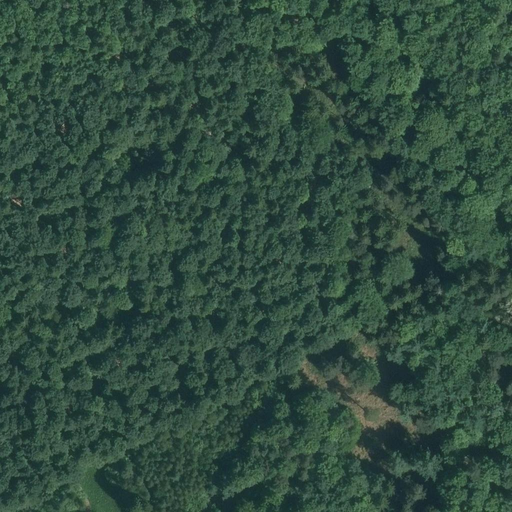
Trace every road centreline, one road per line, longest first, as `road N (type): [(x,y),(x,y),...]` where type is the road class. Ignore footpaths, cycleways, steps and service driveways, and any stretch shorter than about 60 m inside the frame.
road 1 (track): [(511,236),(383,0)]
road 2 (track): [(357,511),(511,429)]
